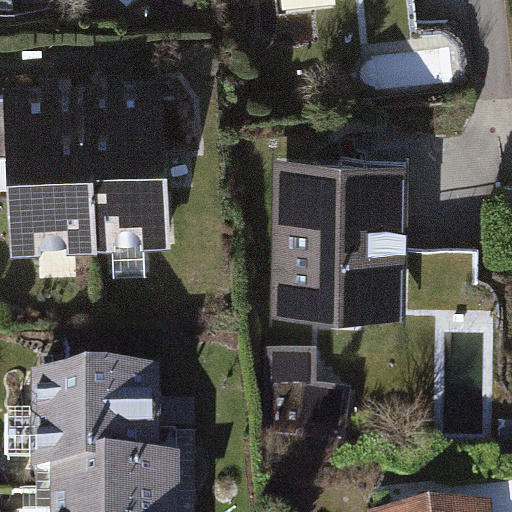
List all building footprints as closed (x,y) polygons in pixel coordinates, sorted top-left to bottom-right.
[(167,72),(2,80),(2,91),(0,91),(0,151),(7,151),(11,251),(175,243),(167,72)] [(408,150),(275,149),(274,312),(406,313),(407,243),(408,150)] [(477,244),(407,243),(406,313),(477,314),(477,244)] [(318,351),(266,351),(266,433),(346,443),(352,390),(319,387),(318,351)] [(160,371),(30,372),(31,472),(49,472),(49,511),(180,511),(180,458),(161,459),(160,371)]
